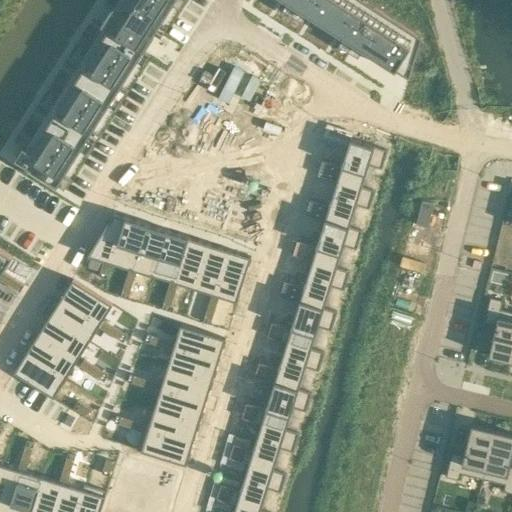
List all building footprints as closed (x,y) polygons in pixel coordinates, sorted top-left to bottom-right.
[(23,145),(15,158),(57,185),(129,72),(130,73),(145,49),(144,48),(154,33),(175,0),(105,0),(105,1),(112,6),(102,22),(103,23),(102,24),(108,28),(97,45),(91,54),(68,90),(63,99),(30,150),(23,145)] [(361,0),(284,0),(409,79),(422,38),(361,0)] [(82,36),(76,44),(84,49),(89,40),(82,36)] [(89,40),(84,49),(91,54),(97,45),(89,40)] [(53,80),(48,89),(55,94),(61,85),(53,80)] [(61,85),(55,94),(63,99),(68,90),(61,85)] [(322,160),(318,174),(337,180),(337,179),(361,186),(362,185),(369,164),(381,168),(387,149),(350,137),(343,160),(343,159),(341,166),(322,160)] [(310,201),(305,214),(324,220),(325,219),(349,227),(349,226),(356,204),(369,208),(375,190),(362,185),(361,186),(337,179),(337,180),(331,200),(330,200),(328,206),(310,201)] [(114,214),(87,255),(103,260),(111,262),(112,263),(126,218),(114,214)] [(126,218),(112,263),(129,268),(133,269),(147,224),(126,218)] [(297,241),(293,255),(312,261),(312,260),(336,267),(337,266),(343,245),(356,249),(362,230),(349,226),(349,227),(325,219),(324,220),(318,241),(318,240),(316,247),(297,241)] [(147,224),(133,269),(137,270),(153,275),(167,230),(147,224)] [(167,230),(153,275),(170,281),(174,282),(188,237),(167,230)] [(188,237),(174,282),(178,283),(195,288),(209,243),(188,237)] [(209,243),(195,288),(211,294),(215,295),(229,250),(209,243)] [(0,247),(0,273),(1,274),(3,271),(13,255),(0,247)] [(229,250),(215,295),(219,296),(237,302),(251,256),(229,250)] [(103,260),(100,272),(107,274),(111,262),(103,260)] [(284,281),(280,295),(299,301),(300,300),(324,308),(324,307),(331,285),(344,289),(349,270),(337,266),(336,267),(312,260),(312,261),(305,281),(303,287),(284,281)] [(129,268),(125,280),(133,282),(137,270),(133,269),(129,268)] [(1,274),(0,275),(0,278),(9,284),(13,278),(3,271),(1,274)] [(13,278),(9,284),(20,291),(24,284),(13,278)] [(73,278),(61,297),(101,323),(103,319),(113,303),(73,278)] [(125,280),(122,291),(130,293),(133,282),(125,280)] [(170,281),(166,292),(174,295),(178,283),(174,282),(170,281)] [(166,292),(163,304),(170,306),(174,295),(166,292)] [(211,294),(208,305),(215,308),(219,296),(215,295),(211,294)] [(61,297),(49,316),(89,341),(99,326),(101,323),(61,297)] [(511,318),(501,315),(505,300),(491,297),(486,322),(498,325),(490,356),(511,360),(511,318)] [(272,322),(268,336),(287,342),(287,341),(311,348),(311,347),(318,326),(331,330),(337,311),(324,307),(324,308),(300,300),(299,301),(293,321),(292,321),(290,328),(272,322)] [(208,305),(204,317),(212,319),(213,315),(215,308),(208,305)] [(49,316),(38,334),(78,359),(89,341),(49,316)] [(101,323),(99,326),(109,332),(113,326),(103,319),(101,323)] [(175,342),(174,346),(219,360),(225,338),(180,324),(175,342)] [(113,326),(109,332),(119,339),(123,332),(113,326)] [(38,334),(26,352),(66,377),(78,359),(38,334)] [(152,334),(149,342),(161,346),(163,338),(152,334)] [(163,338),(161,346),(172,349),(174,346),(175,342),(163,338)] [(259,362),(255,376),(274,382),(274,381),(298,389),(299,388),(306,366),(318,370),(324,351),(311,347),(311,348),(287,341),(287,342),(280,362),(279,365),(278,368),(259,362)] [(172,349),(167,366),(212,380),(219,360),(174,346),(172,349)] [(26,352),(14,371),(54,396),(66,377),(26,352)] [(84,358),(80,365),(90,371),(94,365),(84,358)] [(94,365),(90,371),(100,378),(104,371),(94,365)] [(167,366),(161,387),(206,401),(212,380),(167,366)] [(134,374),(132,382),(143,386),(146,378),(134,374)] [(146,378),(143,386),(155,390),(158,382),(157,382),(146,378)] [(246,403),(242,417),(261,423),(262,422),(286,429),(286,428),(293,407),(306,411),(312,392),(299,388),(298,389),(274,381),(274,382),(268,403),(267,402),(265,409),(246,403)] [(154,407),(199,421),(206,401),(161,387),(154,407)] [(81,402),(77,409),(87,415),(91,408),(81,402)] [(145,423),(143,427),(193,442),(199,421),(154,407),(150,405),(145,423)] [(68,414),(63,423),(70,426),(75,417),(68,414)] [(121,415),(119,423),(130,427),(133,419),(121,415)] [(133,419),(130,427),(142,431),(143,427),(145,423),(133,419)] [(234,443),(230,457),(249,463),(249,462),(273,470),(273,469),(280,447),(293,451),(299,432),(286,428),(286,429),(262,422),(261,423),(255,443),(254,443),(252,449),(234,443)] [(452,451),(446,476),(459,479),(460,473),(482,479),(495,429),(471,423),(464,454),(452,451)] [(142,431),(137,448),(186,464),(193,442),(143,427),(142,431)] [(511,433),(495,429),(482,479),(505,484),(503,490),(511,492),(511,466),(510,466),(511,458),(511,433)] [(25,445),(22,456),(29,459),(33,447),(25,445)] [(22,456),(18,468),(22,469),(26,470),(29,459),(22,456)] [(66,458),(63,469),(70,471),(74,460),(66,458)] [(106,458),(102,470),(110,473),(114,461),(106,458)] [(221,484),(217,498),(236,504),(236,503),(260,510),(261,509),(268,488),(280,492),(286,473),(273,469),(273,470),(249,462),(249,463),(242,483),(240,490),(221,484)] [(1,463),(0,466),(0,511),(2,511),(8,511),(22,469),(18,468),(2,463),(1,463)] [(22,469),(8,511),(31,511),(42,475),(26,470),(22,469)] [(63,469),(59,481),(63,482),(67,483),(70,471),(63,469)] [(42,475),(31,511),(53,511),(63,482),(59,481),(42,475)] [(63,482),(53,511),(76,511),(84,488),(83,488),(67,483),(63,482)] [(84,488),(76,511),(100,511),(107,491),(84,483),(83,488),(84,488)] [(269,511),(261,509),(260,510),(236,503),(236,504),(233,511),(269,511)]
